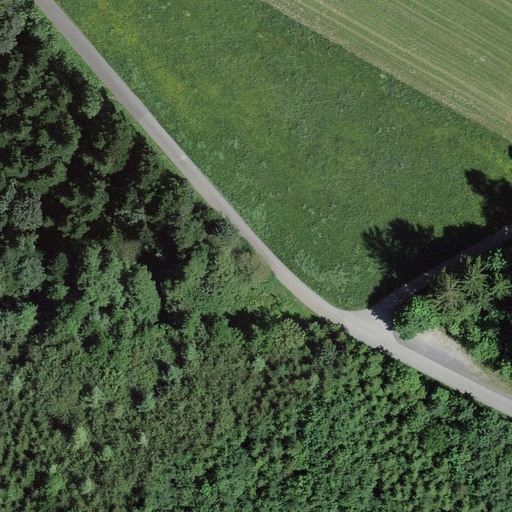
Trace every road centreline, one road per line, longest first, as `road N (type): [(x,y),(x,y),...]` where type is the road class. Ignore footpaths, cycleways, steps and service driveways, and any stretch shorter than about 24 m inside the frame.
road 1 (track): [(39,0),(311,302),(511,409)]
road 2 (track): [(352,327),(511,233)]
